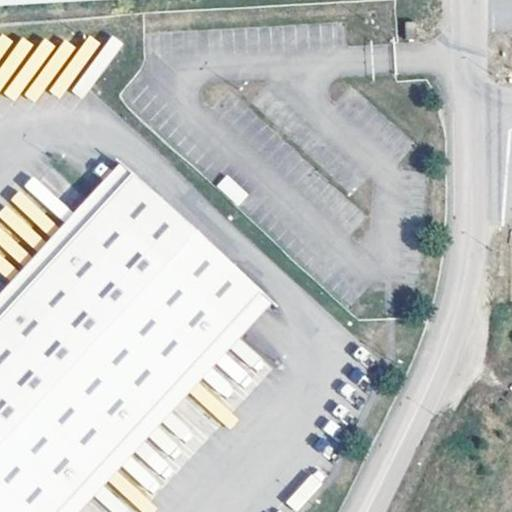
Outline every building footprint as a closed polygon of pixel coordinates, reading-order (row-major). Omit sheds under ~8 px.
[(416,23),(403,23),(403,38),(417,38),(416,23)] [(0,309),(101,203),(123,179),(113,169),(0,289),(0,309)] [(237,206),(248,194),(228,173),(216,185),(237,206)] [(249,297),(123,179),(101,203),(116,217),(108,226),(129,246),(224,336),(249,297)] [(56,511),(224,336),(129,246),(108,226),(116,217),(101,203),(0,309),(0,511),(56,511)]
